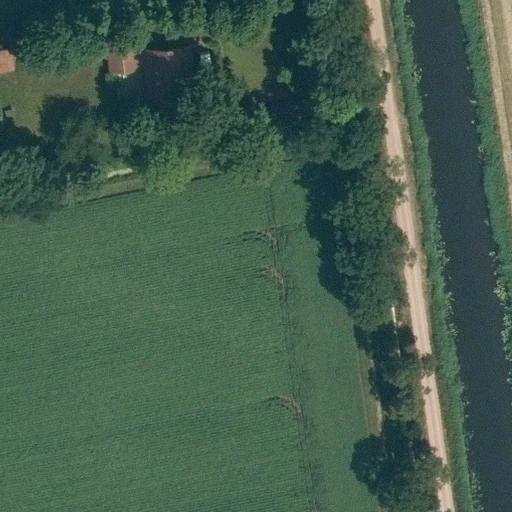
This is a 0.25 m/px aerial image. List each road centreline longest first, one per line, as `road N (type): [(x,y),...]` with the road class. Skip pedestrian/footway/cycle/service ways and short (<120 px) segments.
road 1 (track): [(445,511),(371,0)]
road 2 (track): [(492,0),(511,131)]
